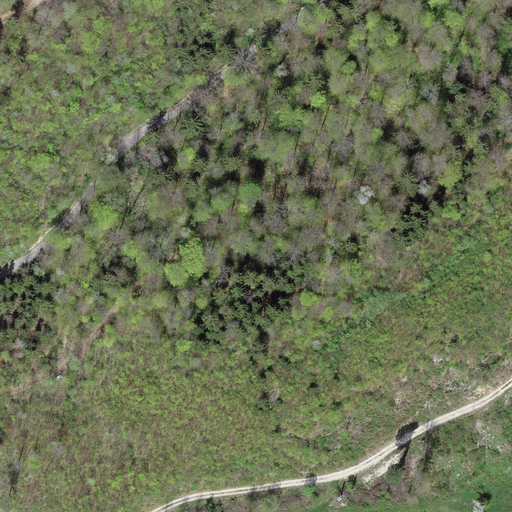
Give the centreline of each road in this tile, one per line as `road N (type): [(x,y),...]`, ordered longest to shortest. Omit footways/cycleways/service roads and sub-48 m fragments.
road 1 (track): [(511,151),(251,198),(136,286),(75,358),(0,395)]
road 2 (unclassified): [(327,0),(125,146),(56,231),(0,274)]
road 3 (track): [(154,511),(181,500),(352,470),(511,381)]
